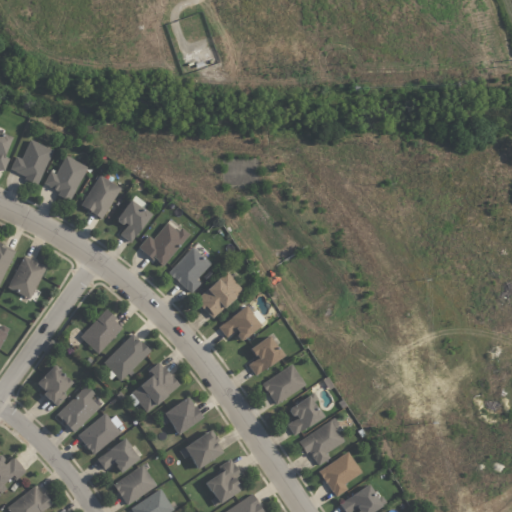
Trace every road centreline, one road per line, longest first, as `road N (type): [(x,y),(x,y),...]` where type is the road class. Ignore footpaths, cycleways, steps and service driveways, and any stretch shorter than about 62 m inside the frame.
road 1 (residential): [(0,211),(97,260),(160,314),(212,373),(304,511)]
road 2 (residential): [(97,260),(0,395)]
road 3 (residential): [(87,511),(40,443),(0,410)]
